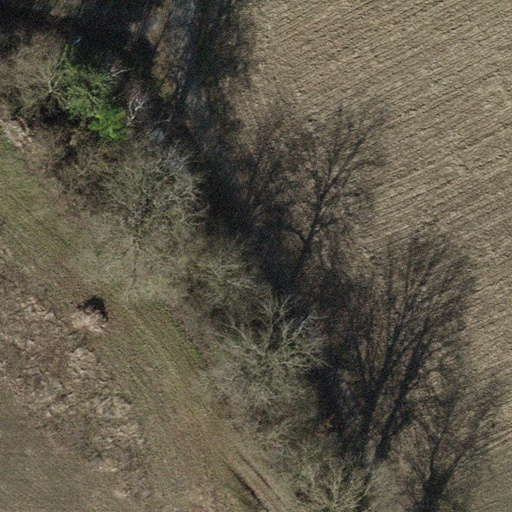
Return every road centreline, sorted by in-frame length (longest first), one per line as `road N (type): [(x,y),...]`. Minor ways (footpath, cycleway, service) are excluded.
road 1 (track): [(389,511),(199,103),(184,0)]
road 2 (track): [(58,0),(188,40)]
